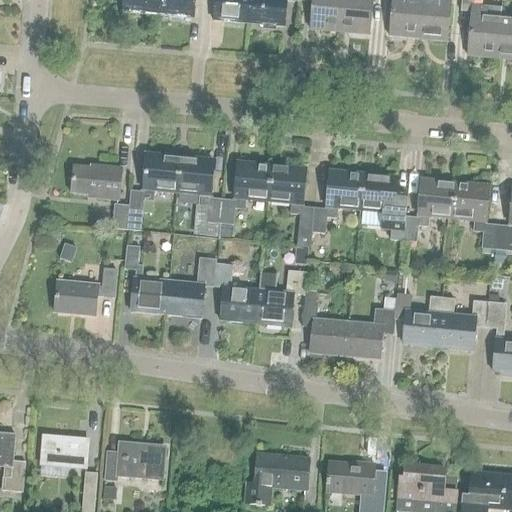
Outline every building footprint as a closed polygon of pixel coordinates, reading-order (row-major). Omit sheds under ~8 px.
[(121,0),(120,13),(156,17),(157,0),(121,0)] [(157,0),(156,17),(191,20),(193,0),(157,0)] [(213,0),(212,22),(247,25),(249,0),(213,0)] [(249,0),(247,25),(259,26),(258,30),(273,31),(274,28),(283,28),(285,2),(295,3),(295,0),(249,0)] [(310,0),(308,30),(337,33),(340,0),(310,0)] [(340,0),(337,33),(367,36),(370,0),(340,0)] [(420,1),(421,1),(420,0),(390,0),(387,37),(417,40),(420,1)] [(421,1),(420,1),(417,40),(446,43),(450,0),(451,0),(461,1),(460,0),(436,0),(436,2),(421,1)] [(460,0),(461,1),(460,13),(470,14),(466,57),(495,60),(499,19),(500,9),(472,6),(472,0),(460,0)] [(511,19),(499,19),(495,60),(511,61),(511,19)] [(131,193),(130,208),(128,232),(140,233),(143,203),(154,204),(155,192),(177,194),(181,161),(147,158),(144,194),(131,193)] [(220,226),(222,202),(211,201),(214,164),(181,161),(177,194),(199,197),(198,208),(208,209),(206,225),(208,225),(217,226),(220,226)] [(234,203),(222,202),(220,226),(234,228),(235,211),(245,212),(246,201),(268,203),(271,170),(238,166),(234,203)] [(121,170),(90,167),(90,169),(73,168),(71,195),(96,198),(95,201),(118,203),(121,170)] [(310,250),(311,234),(314,210),(301,209),(305,173),(271,170),(268,203),(290,205),(289,216),(301,218),(298,249),(310,250)] [(338,210),(360,212),(363,179),(329,175),(326,212),(314,210),(311,234),(325,236),(327,220),(337,221),(338,210)] [(391,242),(403,243),(405,219),(393,218),(397,182),(363,179),(360,212),(383,214),(381,232),(392,233),(391,242)] [(417,220),(405,219),(403,243),(416,244),(418,229),(428,230),(429,219),(451,221),(455,187),(421,184),(417,220)] [(483,251),(495,252),(497,228),(485,226),(488,190),(455,187),(451,221),(474,223),(473,234),(484,235),(483,251)] [(497,228),(495,252),(505,253),(508,253),(508,250),(511,250),(511,200),(509,229),(497,228)] [(112,231),(128,232),(130,208),(115,207),(112,231)] [(219,226),(217,226),(208,225),(207,236),(206,238),(217,239),(219,226)] [(131,314),(165,317),(168,283),(141,280),(142,268),(136,268),(138,250),(126,249),(124,271),(136,272),(136,279),(134,279),(131,314)] [(296,250),(294,263),(304,264),(305,251),(296,250)] [(495,252),(494,264),(503,265),(505,253),(495,252)] [(168,283),(165,317),(200,321),(203,289),(213,290),(216,267),(214,267),(215,262),(199,260),(197,285),(168,283)] [(233,268),(216,267),(213,290),(223,291),(220,322),(255,326),(258,292),(231,289),(233,268)] [(103,269),(101,287),(57,283),(54,314),(95,318),(97,298),(114,299),(116,271),(103,269)] [(384,272),(383,282),(396,284),(397,273),(384,272)] [(260,273),(258,292),(255,326),(289,329),(292,298),(304,299),(306,276),(289,274),(287,295),(276,294),(277,275),(260,273)] [(308,284),(308,293),(316,294),(317,285),(308,284)] [(310,355),(345,359),(348,325),(316,322),(318,298),(306,297),(303,327),(312,328),(310,355)] [(438,350),(443,301),(430,300),(429,315),(409,313),(410,299),(396,298),(395,314),(394,314),(394,323),(405,324),(403,346),(438,350)] [(384,300),(383,313),(394,314),(396,301),(384,300)] [(443,301),(438,350),(472,353),(474,330),(485,331),(488,305),(474,304),(472,320),(453,318),(455,302),(443,301)] [(511,341),(503,341),(506,307),(488,305),(485,331),(497,333),(493,374),(502,375),(501,378),(511,379),(511,341)] [(392,338),(394,323),(394,314),(383,313),(374,312),(373,327),(348,325),(345,359),(380,362),(383,337),(392,338)] [(0,468),(3,469),(1,491),(22,493),(24,463),(12,462),(14,435),(0,434),(0,468)] [(84,471),(87,442),(42,438),(39,466),(84,471)] [(165,450),(140,448),(140,446),(118,444),(117,456),(105,455),(103,483),(116,484),(116,478),(162,482),(165,450)] [(255,456),(253,486),(245,485),(243,506),(263,508),(265,488),(304,492),(307,461),(255,456)] [(328,465),(326,492),(365,496),(364,506),(381,508),(384,476),(373,475),(373,466),(361,464),(360,468),(328,465)] [(403,480),(398,479),(395,511),(452,511),(456,481),(443,480),(443,472),(404,468),(403,480)] [(511,511),(511,477),(471,475),(469,497),(463,497),(461,511),(485,511),(486,508),(511,510),(511,511)] [(94,511),(98,478),(84,476),(80,511),(94,511)] [(116,489),(104,488),(103,500),(115,501),(116,489)]
